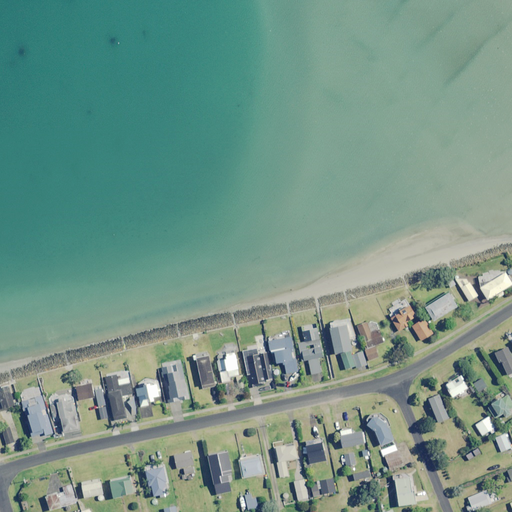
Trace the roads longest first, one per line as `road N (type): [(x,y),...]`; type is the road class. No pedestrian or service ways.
road 1 (residential): [(0,471),(395,381)]
road 2 (residential): [(395,381),(448,511)]
road 3 (residential): [(395,381),(511,309)]
